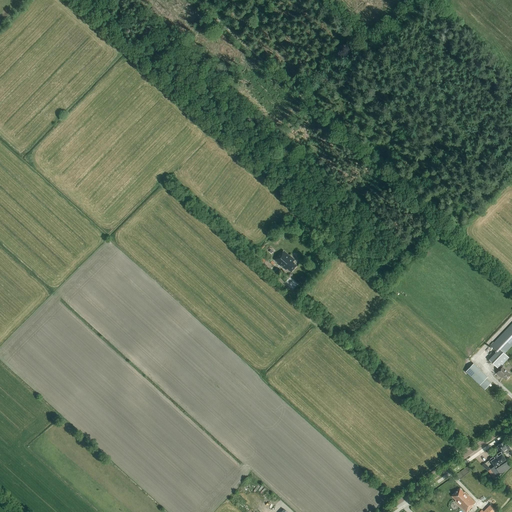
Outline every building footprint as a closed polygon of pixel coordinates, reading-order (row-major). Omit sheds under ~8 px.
[(294,261),(283,251),(281,254),(280,254),(275,260),(286,270),(287,268),(291,272),(297,266),(293,262),(294,261)] [(511,374),(503,367),(504,366),(502,365),(509,358),(504,354),(511,345),(511,324),(491,346),(496,351),(495,352),(496,353),(489,360),(497,368),(498,368),(500,370),(496,374),(500,377),(501,376),(505,380),(511,374)] [(485,390),(491,384),(486,379),(488,377),(473,364),(466,372),(485,390)] [(511,455),(511,450),(506,441),(497,446),(501,452),(497,454),(498,455),(494,457),(490,459),(495,466),(490,469),(485,464),(482,466),(488,471),(493,479),(511,467),(502,454),(505,452),(507,454),(509,453),(511,456),(511,455)] [(464,493),(460,488),(452,497),(456,501),(455,502),(465,511),(466,511),(473,506),(472,506),(475,503),(465,492),(464,493)]
